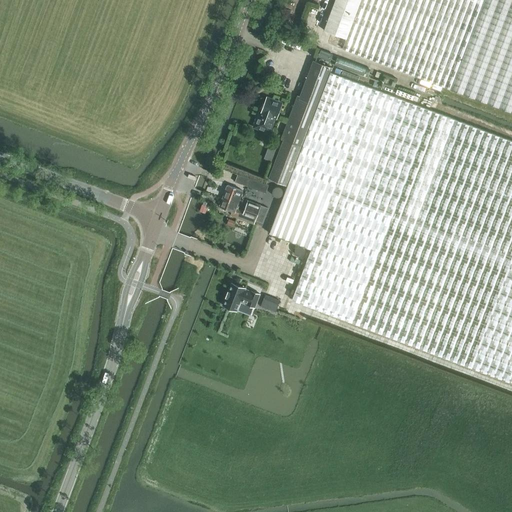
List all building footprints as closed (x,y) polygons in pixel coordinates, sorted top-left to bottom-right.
[(511,0),(335,0),(324,30),(347,39),(343,49),(511,112),(511,0)] [(285,30),(283,37),(302,44),(305,38),(285,30)] [(332,68),(314,61),(300,96),(298,95),(282,138),(284,139),(269,179),(288,186),(269,233),(311,249),(292,300),(511,382),(511,140),(330,72),(332,68)] [(255,125),(271,131),(276,118),(277,118),(283,102),(268,97),(264,108),(262,107),(255,125)] [(249,188),(252,180),(238,175),(235,183),(249,188)] [(252,180),(249,188),(256,191),(260,183),(252,180)] [(260,183),(256,191),(266,195),(269,187),(260,183)] [(243,191),(228,186),(223,199),(230,202),(231,200),(239,203),(243,191)] [(230,202),(223,199),(220,207),(232,212),(231,215),(238,218),(241,210),(237,208),(239,203),(231,200),(230,202)] [(255,224),(256,220),(263,223),(269,208),(248,200),(244,211),(241,210),(238,218),(255,224)] [(235,221),(229,219),(227,224),(233,227),(235,221)] [(294,250),(291,257),(300,260),(302,253),(294,250)] [(226,297),(223,305),(237,311),(241,301),(246,303),(246,304),(255,308),(260,294),(251,290),(251,291),(245,289),(246,288),(232,283),(228,291),(228,292),(227,296),(226,296),(226,297)] [(280,301),(273,298),(268,310),(276,313),(280,301)]
